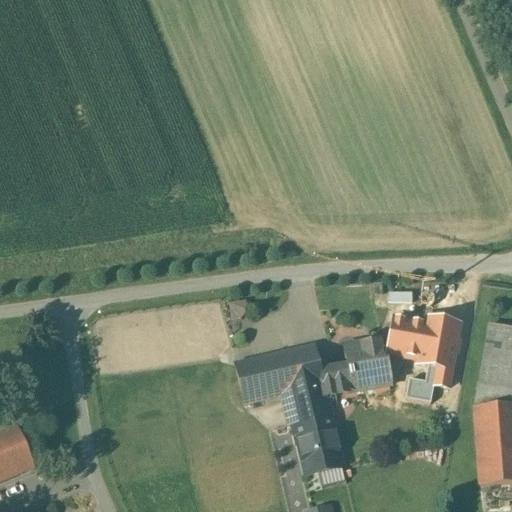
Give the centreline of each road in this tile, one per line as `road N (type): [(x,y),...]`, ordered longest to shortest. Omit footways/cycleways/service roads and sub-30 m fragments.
road 1 (unclassified): [(511,264),(302,272),(66,304)]
road 2 (unclassified): [(66,304),(84,433),(108,511)]
road 3 (unclassified): [(459,0),(511,129)]
